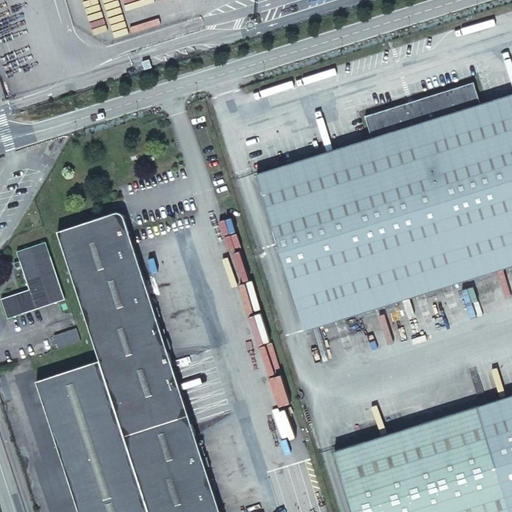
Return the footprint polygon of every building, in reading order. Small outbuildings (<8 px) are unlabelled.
[(371,137),(256,173),(305,329),(511,264),(511,92),(480,103),(474,82),(365,115),(371,137)] [(113,212),(58,231),(100,360),(149,511),(220,511),(125,217),(124,216),(123,214),(120,212),(118,211),(117,212),(115,212),(113,212)] [(64,300),(45,244),(18,253),(20,262),(22,268),(29,291),(2,301),(8,319),(64,300)] [(82,341),(78,328),(56,336),(60,349),(82,341)] [(99,360),(36,381),(78,511),(149,511),(100,360),(99,360)] [(511,511),(511,393),(334,450),(353,511),(511,511)]
